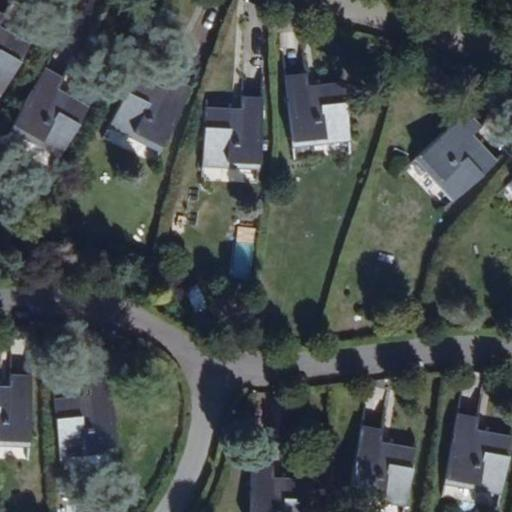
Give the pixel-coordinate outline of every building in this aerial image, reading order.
[(0,15),(0,86),(3,88),(28,45),(0,28),(0,23),(3,17),(0,15)] [(43,70),(13,123),(63,151),(86,109),(56,91),(62,80),(43,70)] [(133,75),(112,120),(162,146),(189,89),(171,80),(166,91),(133,75)] [(285,77),(292,140),(349,135),(342,84),(308,87),(306,75),(285,77)] [(205,108),(201,159),(259,162),(263,100),(241,98),(241,110),(205,108)] [(471,136),(479,128),(465,112),(419,155),(458,196),(494,162),(471,136)] [(0,387),(0,438),(29,440),(32,377),(10,376),(9,388),(0,387)] [(54,400),(59,451),(115,445),(109,382),(87,385),(88,396),(54,400)] [(457,415),(446,476),(501,486),(510,437),(476,430),(478,419),(457,415)] [(361,428),(349,489),(405,499),(415,450),(381,443),(383,431),(361,428)] [(251,467),(249,511),(307,511),(309,480),(273,479),(273,467),(251,467)]
